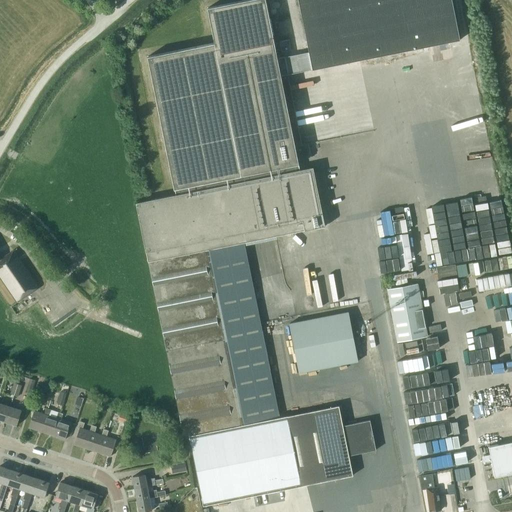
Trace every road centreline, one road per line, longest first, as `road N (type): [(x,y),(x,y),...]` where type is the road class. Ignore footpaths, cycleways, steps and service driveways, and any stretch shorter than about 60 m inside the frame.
road 1 (unclassified): [(0,150),(47,75),(132,0)]
road 2 (residential): [(119,511),(101,476),(0,442)]
